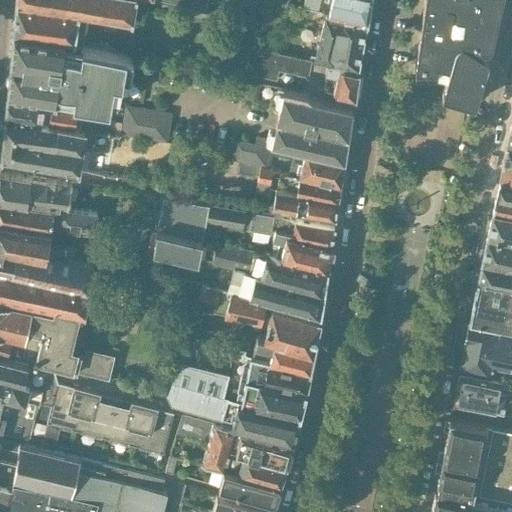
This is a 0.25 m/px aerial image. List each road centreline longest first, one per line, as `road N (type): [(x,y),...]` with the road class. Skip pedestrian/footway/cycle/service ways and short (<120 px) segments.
road 1 (residential): [(391,0),(344,318),(292,511)]
road 2 (residential): [(411,511),(511,38)]
